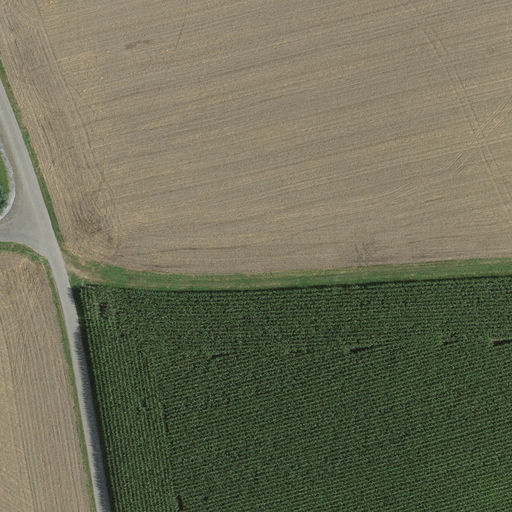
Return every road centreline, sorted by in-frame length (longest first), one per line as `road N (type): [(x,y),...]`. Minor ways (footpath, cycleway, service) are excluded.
road 1 (track): [(511,275),(137,285),(59,261)]
road 2 (unclassified): [(105,511),(69,289),(0,100)]
